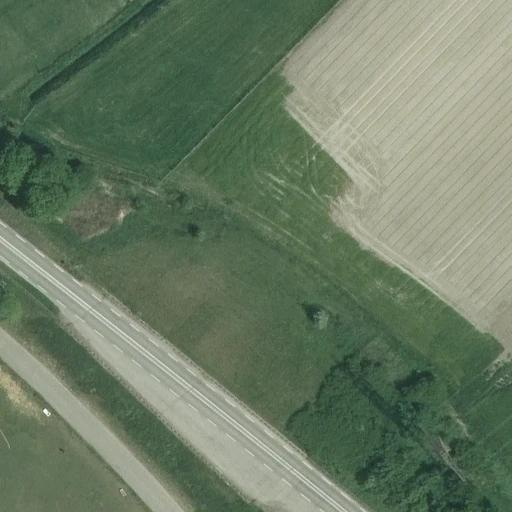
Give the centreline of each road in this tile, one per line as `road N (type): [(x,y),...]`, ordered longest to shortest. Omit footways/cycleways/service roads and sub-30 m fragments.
road 1 (tertiary): [(340,511),(0,239)]
road 2 (unclassified): [(166,511),(0,342)]
